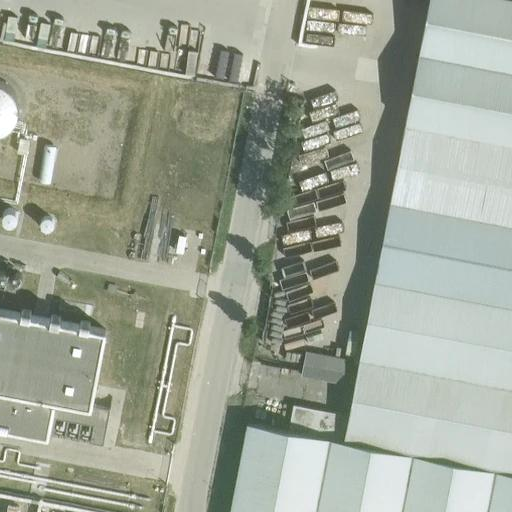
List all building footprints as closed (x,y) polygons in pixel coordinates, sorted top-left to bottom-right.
[(511,222),(511,0),(428,0),(391,200),(511,222)] [(511,222),(391,200),(376,278),(511,304),(511,222)] [(511,304),(376,278),(361,357),(511,385),(511,304)] [(93,404),(107,329),(0,307),(0,423),(103,443),(110,406),(109,406),(109,407),(93,404)] [(307,352),(302,377),(343,384),(348,359),(307,352)] [(511,468),(511,385),(361,357),(350,414),(294,403),(289,430),(511,468)] [(511,511),(511,468),(289,430),(247,422),(230,511),(511,511)]
